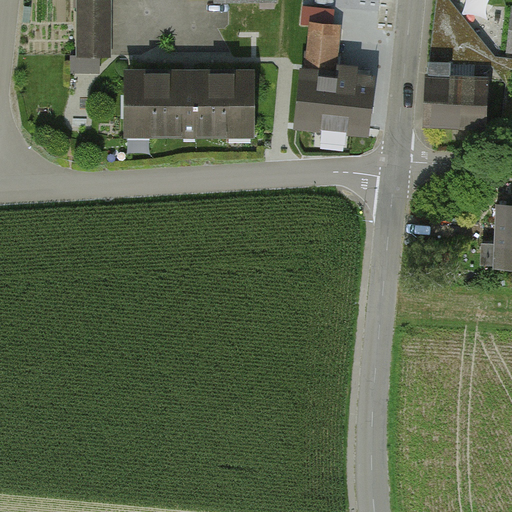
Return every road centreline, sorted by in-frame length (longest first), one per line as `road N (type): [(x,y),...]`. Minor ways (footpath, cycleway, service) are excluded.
road 1 (residential): [(0,192),(334,173),(393,177)]
road 2 (tertiary): [(375,511),(370,473),(393,177)]
road 3 (tertiary): [(393,177),(411,0)]
